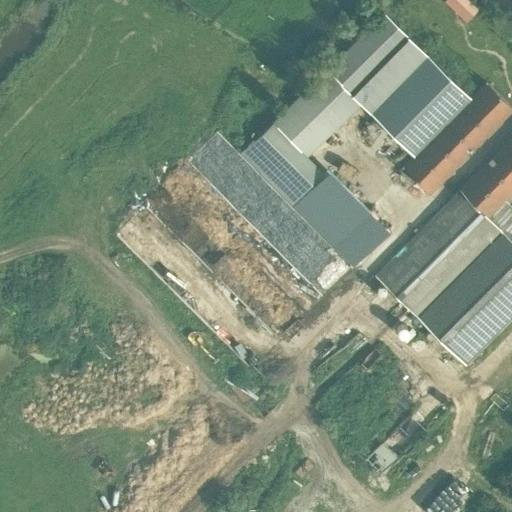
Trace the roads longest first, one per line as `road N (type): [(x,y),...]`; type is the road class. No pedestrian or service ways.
road 1 (track): [(203,511),(302,412)]
road 2 (track): [(302,412),(376,511)]
